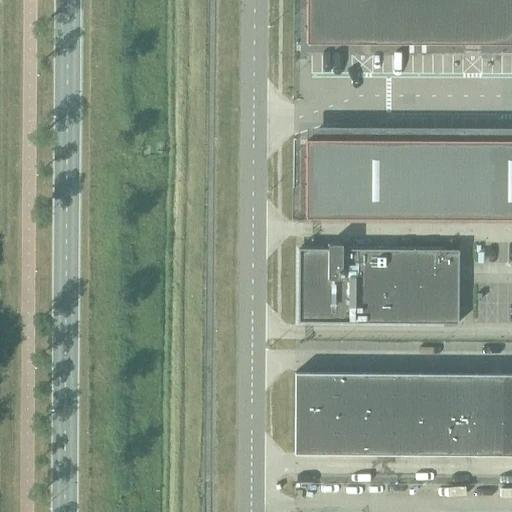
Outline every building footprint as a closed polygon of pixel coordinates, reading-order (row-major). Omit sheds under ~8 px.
[(370,43),(464,43),(464,42),(480,42),(480,43),(511,43),(511,0),(305,0),(306,43),(354,43),(354,41),(370,41),(370,43)] [(511,138),(305,138),(305,217),(511,218),(511,138)] [(457,323),(458,249),(342,248),(342,243),(327,243),(327,248),(298,248),(297,322),(457,323)] [(334,413),(334,372),(294,372),(294,412),(334,413)] [(362,413),(362,372),(334,372),(334,413),(362,413)] [(390,413),(391,372),(362,372),(362,413),(390,413)] [(418,413),(419,372),(391,372),(390,413),(418,413)] [(447,413),(447,373),(419,372),(418,413),(447,413)] [(475,414),(475,373),(447,373),(447,413),(475,414)] [(503,414),(503,373),(475,373),(475,414),(503,414)] [(511,413),(511,373),(503,373),(503,414),(511,413)] [(334,453),(334,413),(294,412),(294,453),(334,453)] [(362,453),(362,413),(334,413),(334,453),(362,453)] [(390,454),(390,413),(362,413),(362,453),(390,454)] [(418,454),(418,413),(390,413),(390,454),(418,454)] [(446,454),(447,413),(418,413),(418,454),(446,454)] [(474,454),(475,414),(447,413),(446,454),(474,454)] [(511,454),(511,413),(503,414),(503,455),(511,454)] [(503,455),(503,414),(475,414),(474,454),(503,455)]
